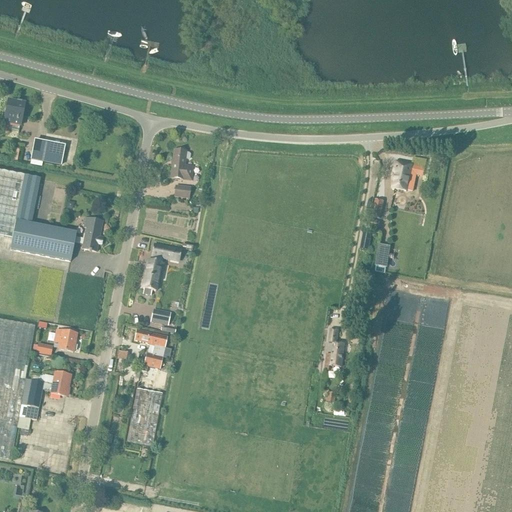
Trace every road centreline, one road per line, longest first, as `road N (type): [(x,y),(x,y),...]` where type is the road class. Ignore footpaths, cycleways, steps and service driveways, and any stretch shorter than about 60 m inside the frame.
road 1 (tertiary): [(0,56),(256,117),(511,111)]
road 2 (unclassified): [(74,511),(151,118)]
road 3 (unclassified): [(151,118),(317,139),(511,120)]
road 4 (unclassified): [(0,74),(151,118)]
